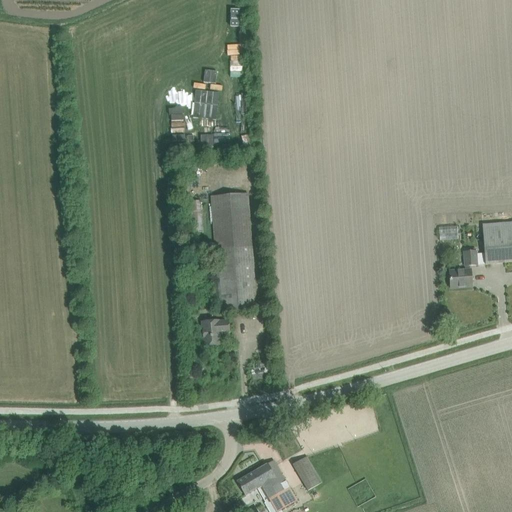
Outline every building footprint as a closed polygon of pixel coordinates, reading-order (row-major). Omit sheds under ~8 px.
[(220,312),(257,310),(248,194),(211,197),(220,312)] [(511,222),(482,225),(485,265),(511,263),(511,222)] [(450,279),(450,289),(460,288),(459,286),(472,285),(471,270),(470,270),(470,266),(477,266),(477,256),(476,252),(464,253),(465,271),(449,272),(450,279)] [(202,323),(203,336),(204,346),(220,345),(219,333),(229,333),(228,322),(218,323),(218,322),(202,323)] [(322,483),(311,465),(306,457),(293,465),(308,491),(322,483)] [(237,482),(245,496),(263,485),(271,499),(264,503),(269,511),(282,511),(281,509),(296,500),(273,461),(267,465),(237,482)]
